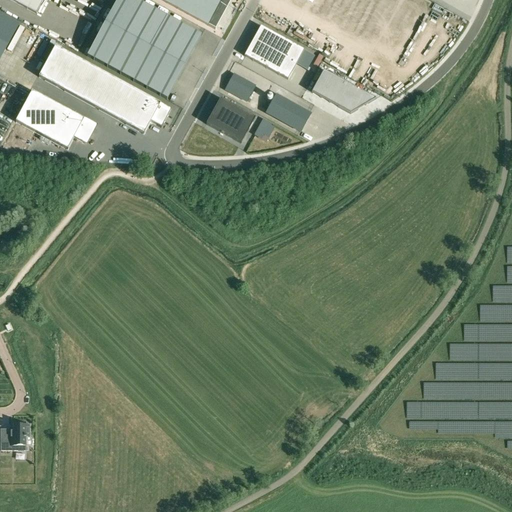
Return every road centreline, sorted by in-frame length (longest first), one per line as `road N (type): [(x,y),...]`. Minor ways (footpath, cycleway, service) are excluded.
road 1 (unclassified): [(511,47),(502,183),(451,292),(297,469),(225,511)]
road 2 (unclassified): [(488,0),(441,73),(385,116),(305,151),(231,164),(180,162),(172,148),(255,0)]
